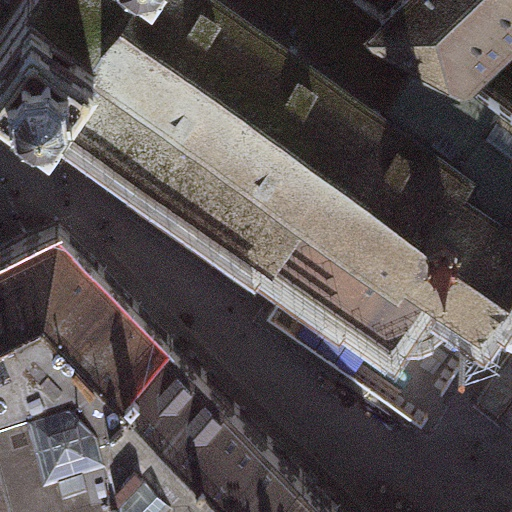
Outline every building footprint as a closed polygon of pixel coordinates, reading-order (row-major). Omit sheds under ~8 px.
[(358,22),(376,4),(371,0),(10,0),(0,14),(0,61),(39,90),(394,335),(400,323),(410,325),(419,325),(429,323),(439,313),(444,305),(445,297),(445,289),(442,279),(434,270),(436,266),(479,299),(511,247),(511,199),(461,164),(470,152),(458,143),(478,116),(358,22)] [(511,0),(380,0),(376,4),(358,22),(478,116),(458,143),(470,152),(461,164),(511,199),(511,0)] [(56,220),(0,243),(0,375),(29,367),(30,370),(71,359),(103,393),(105,397),(171,335),(60,221),(58,222),(56,220)] [(110,426),(133,511),(260,511),(304,470),(237,402),(171,335),(105,397),(108,411),(100,414),(110,426)] [(29,367),(0,375),(0,511),(133,511),(110,426),(100,414),(108,411),(105,397),(103,393),(71,359),(30,370),(29,367)] [(345,511),(304,470),(260,511),(345,511)]
